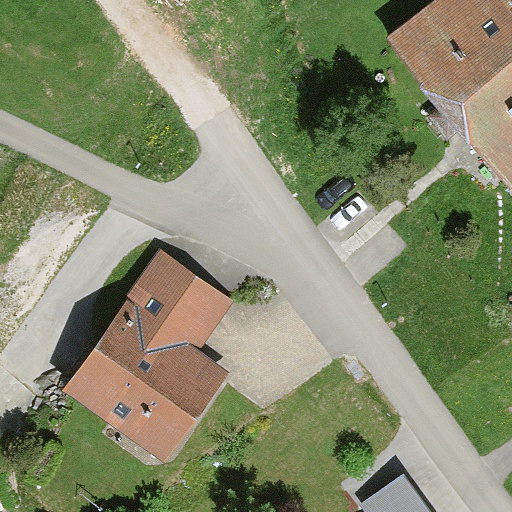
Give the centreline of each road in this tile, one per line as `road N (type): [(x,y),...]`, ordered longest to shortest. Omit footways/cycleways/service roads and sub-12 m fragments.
road 1 (residential): [(491,511),(243,177),(212,117)]
road 2 (track): [(212,117),(123,0)]
